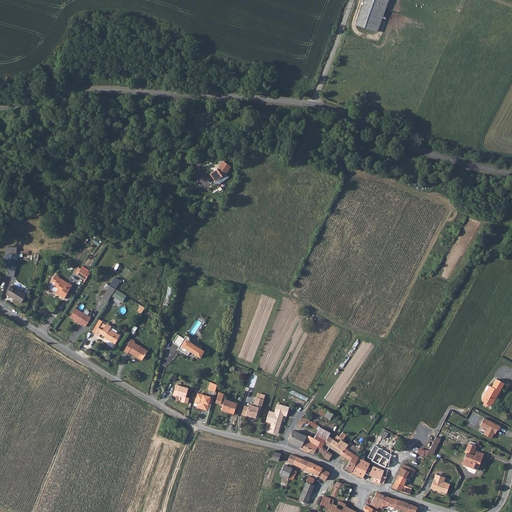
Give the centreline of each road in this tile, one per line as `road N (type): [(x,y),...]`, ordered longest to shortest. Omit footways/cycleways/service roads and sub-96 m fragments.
road 1 (unclassified): [(451,511),(294,451),(196,425),(0,308)]
road 2 (tertiary): [(0,107),(104,90),(314,105)]
road 3 (tertiary): [(314,105),(454,162),(511,173)]
road 4 (track): [(32,511),(93,367)]
